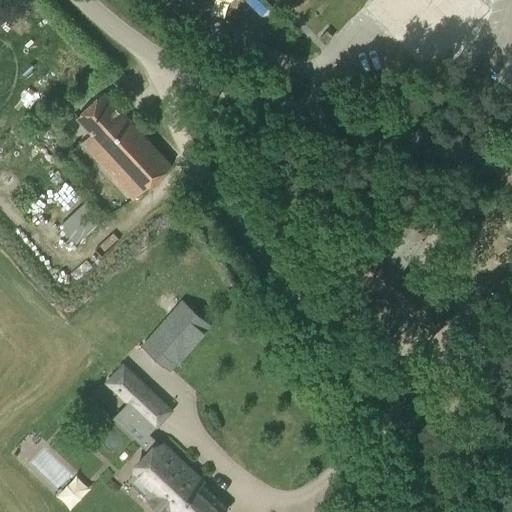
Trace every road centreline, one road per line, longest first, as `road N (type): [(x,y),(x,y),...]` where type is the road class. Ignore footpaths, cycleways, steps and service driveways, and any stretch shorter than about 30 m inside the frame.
road 1 (track): [(169,63),(174,121),(197,163),(244,235),(324,329),(439,511)]
road 2 (unclassified): [(511,169),(169,63),(91,0)]
